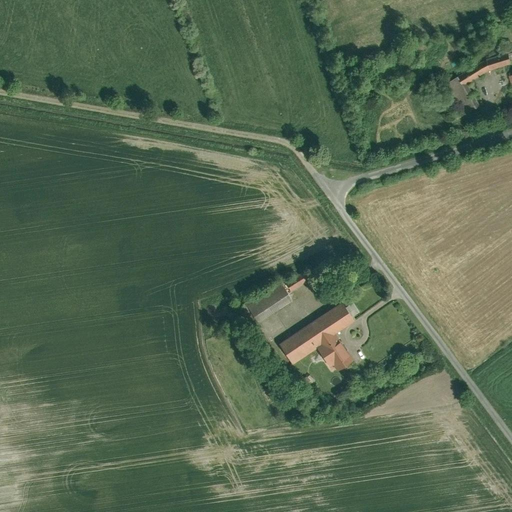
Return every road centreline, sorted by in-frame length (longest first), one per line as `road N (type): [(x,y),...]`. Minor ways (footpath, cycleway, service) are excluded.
road 1 (unclassified): [(327,190),(283,142),(0,91)]
road 2 (residential): [(327,190),(511,436)]
road 3 (residential): [(511,132),(327,190)]
